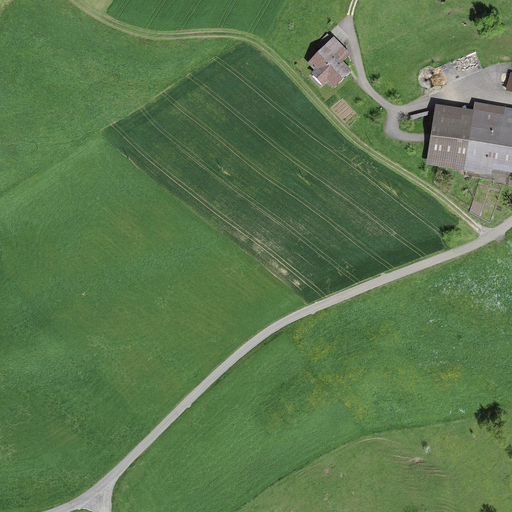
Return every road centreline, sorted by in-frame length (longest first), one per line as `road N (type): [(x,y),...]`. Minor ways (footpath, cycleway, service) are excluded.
road 1 (unclassified): [(511,220),(489,239),(268,331),(96,494),(55,511)]
road 2 (track): [(489,239),(349,134),(251,41),(126,32),(74,0)]
road 3 (track): [(398,114),(365,84),(351,24),(357,0)]
